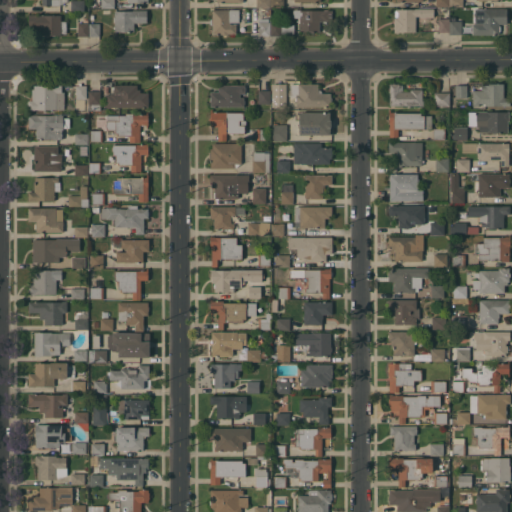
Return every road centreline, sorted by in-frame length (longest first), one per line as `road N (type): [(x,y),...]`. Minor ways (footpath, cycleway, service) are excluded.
road 1 (tertiary): [(511,58),(0,62)]
road 2 (residential): [(362,0),(360,511)]
road 3 (tertiary): [(180,0),(178,511)]
road 4 (residential): [(1,0),(0,435)]
